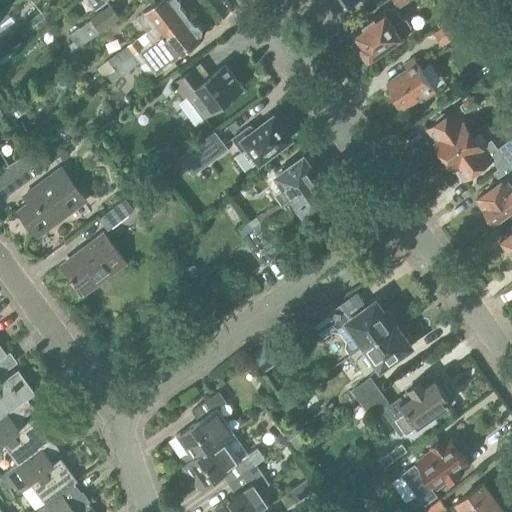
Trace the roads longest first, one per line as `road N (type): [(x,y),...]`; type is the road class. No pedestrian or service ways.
road 1 (residential): [(116,414),(350,244),(408,217)]
road 2 (residential): [(408,217),(248,0)]
road 3 (residential): [(0,271),(116,414)]
road 4 (residential): [(511,366),(408,217)]
